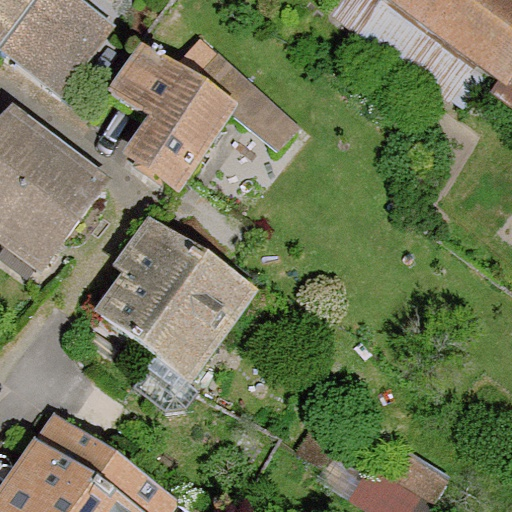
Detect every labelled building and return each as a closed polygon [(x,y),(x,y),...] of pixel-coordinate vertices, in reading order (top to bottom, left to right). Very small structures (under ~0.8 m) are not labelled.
[(0,0),(0,62),(58,106),(116,31),(75,0),(0,0)] [(511,0),(375,0),(506,93),(494,102),(511,115),(511,0)] [(148,124),(120,160),(174,201),(237,120),(284,156),(308,125),(222,58),(197,91),(146,52),(112,96),(148,124)] [(0,245),(40,279),(105,192),(10,117),(0,125),(0,245)] [(252,305),(152,232),(122,274),(131,281),(102,321),(193,387),(252,305)] [(0,511),(184,511),(56,427),(0,506),(0,511)] [(403,465),(386,490),(419,511),(430,511),(444,492),(403,465)]
